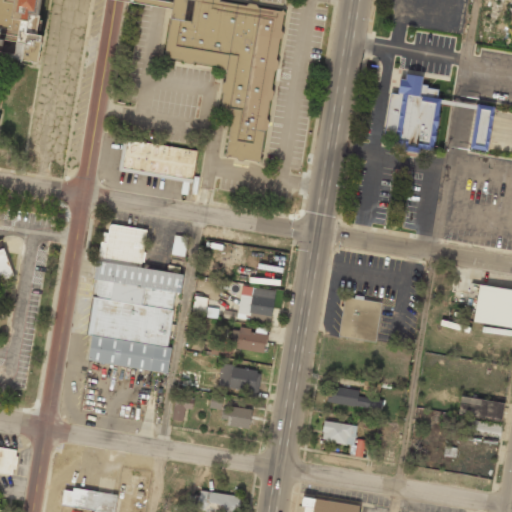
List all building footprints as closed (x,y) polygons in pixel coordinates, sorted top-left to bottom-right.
[(0,0),(0,58),(20,62),(20,60),(36,63),(41,35),(36,34),(41,0),(0,0)] [(283,11),(221,3),(221,0),(172,0),(165,61),(226,69),(220,113),(231,115),(225,158),(263,163),(283,11)] [(404,80),(425,83),(423,96),(439,99),(431,149),(382,142),(389,93),(402,94),(404,80)] [(494,107),(476,104),(469,148),(486,151),(494,107)] [(198,152),(125,141),(121,171),(194,182),(198,152)] [(168,372),(171,347),(168,347),(174,293),(180,293),(182,273),(141,268),(146,229),(109,225),(107,243),(100,242),(98,258),(96,258),(87,336),(90,336),(87,362),(168,372)] [(171,254),(183,256),(187,237),(174,235),(171,254)] [(0,279),(3,279),(12,276),(5,249),(0,248),(0,279)] [(511,289),(478,285),(472,322),(511,327),(511,289)] [(275,290),(241,286),(237,318),(244,319),(270,323),(275,290)] [(204,315),(207,298),(194,296),(192,314),(204,315)] [(343,296),(338,338),(376,342),(381,301),(343,296)] [(264,352),(266,332),(238,329),(236,349),(264,352)] [(217,388),(258,392),(260,369),(219,366),(217,388)] [(358,390),(331,386),(328,402),(379,410),(380,400),(357,396),(358,390)] [(222,396),(210,394),(209,408),(221,409),(222,396)] [(457,412),(500,421),(503,404),(461,395),(457,412)] [(183,409),(192,409),(193,398),(174,397),(173,420),(183,421),(183,409)] [(220,424),(249,427),(251,409),(222,406),(220,424)] [(500,433),(500,422),(469,421),(469,432),(500,433)] [(354,444),(355,424),(322,422),(321,442),(354,444)] [(0,471),(14,473),(17,448),(0,446),(0,471)] [(61,505),(94,511),(93,511),(114,511),(117,496),(64,487),(61,505)] [(206,511),(238,511),(240,495),(199,491),(198,511),(206,511)] [(358,511),(359,504),(303,498),(300,511),(358,511)]
